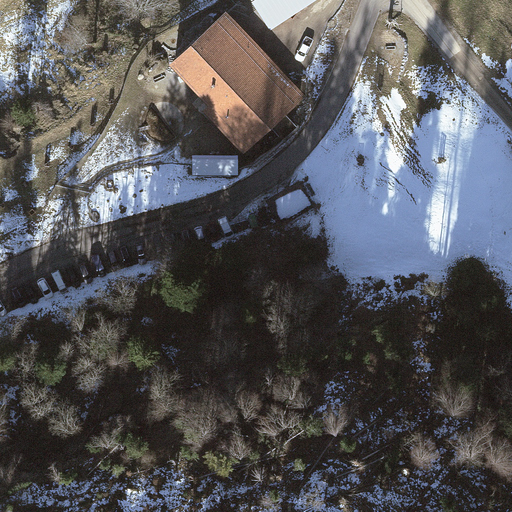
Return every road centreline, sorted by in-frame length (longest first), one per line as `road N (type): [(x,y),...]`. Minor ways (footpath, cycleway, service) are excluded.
road 1 (unclassified): [(340,84),(310,137),(243,191),(70,248),(0,282)]
road 2 (track): [(511,119),(408,0)]
